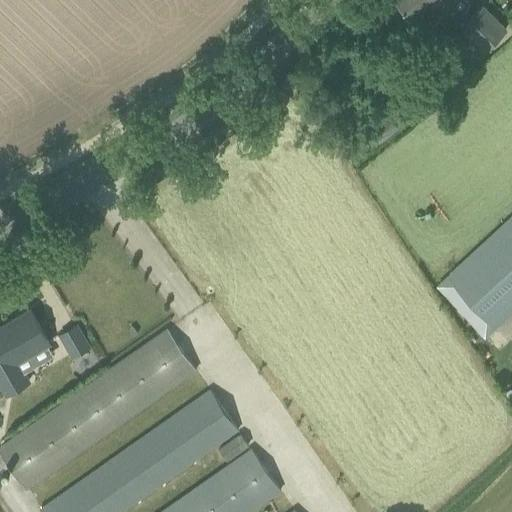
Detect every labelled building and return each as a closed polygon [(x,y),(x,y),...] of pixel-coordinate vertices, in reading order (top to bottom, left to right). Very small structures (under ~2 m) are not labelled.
[(396,0),(415,19),(426,8),(436,17),(442,10),(433,1),(434,0),(396,0)] [(434,0),(433,1),(442,10),(470,38),(460,48),(471,59),(481,49),(482,50),(505,27),(482,4),(471,16),(465,9),(468,6),(469,3),(467,0),(434,0)] [(406,121),(391,102),(364,124),(379,143),(406,121)] [(484,339),(511,313),(511,213),(435,285),(484,339)] [(0,326),(0,381),(8,394),(31,381),(20,361),(50,344),(30,309),(0,326)] [(73,356),(89,347),(75,323),(59,333),(73,356)] [(0,451),(26,489),(196,370),(166,326),(0,443),(0,451)] [(121,511),(239,430),(210,388),(39,506),(43,511),(121,511)] [(227,460),(249,445),(240,432),(218,447),(227,460)] [(251,511),(281,491),(250,447),(155,511),(251,511)]
